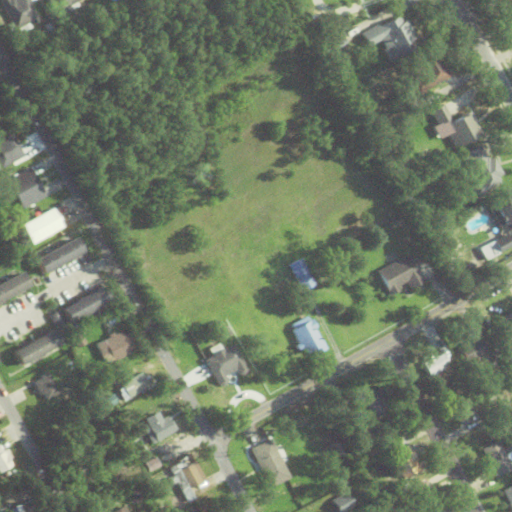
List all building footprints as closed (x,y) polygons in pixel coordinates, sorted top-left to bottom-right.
[(29,25),(27,23),(15,29),(0,1),(0,0),(27,0),(38,20),(29,25)] [(75,0),(64,7),(66,11),(56,16),(47,0),(75,0)] [(406,19),(416,38),(413,39),(417,47),(389,63),(382,50),(384,48),(380,40),(366,47),(359,34),(378,23),(379,25),(398,15),(402,22),(406,19)] [(43,26),(48,23),(53,31),(47,34),(43,26)] [(329,42),(341,35),(346,43),(333,50),(329,42)] [(413,96),(405,83),(414,78),(411,73),(408,74),(403,64),(432,47),(448,76),(413,96)] [(440,126),(467,111),(479,134),(452,148),(440,126)] [(0,139),(11,133),(24,155),(0,168),(0,139)] [(500,174),(497,176),(499,180),(498,181),(499,184),(474,197),(468,187),(475,183),(468,171),(461,174),(453,159),(478,145),(484,157),(486,156),(488,159),(491,157),(500,174)] [(5,181),(29,168),(44,196),(21,209),(5,181)] [(477,249),(501,235),(485,204),(509,191),(511,196),(511,227),(506,231),(511,242),(511,244),(483,260),(477,249)] [(56,213),(60,221),(58,221),(61,227),(30,244),(26,236),(24,238),(20,231),(23,230),(20,225),(51,208),(55,213),(56,213)] [(64,262),(56,266),(57,268),(47,273),(46,272),(40,275),(32,261),(74,238),(82,253),(76,256),(77,256),(65,263),(64,262)] [(409,290),(405,282),(396,287),(398,291),(388,296),(375,271),(406,253),(422,282),(409,290)] [(286,265),(299,258),(313,284),(300,291),(286,265)] [(260,265),(267,262),(272,271),(265,274),(260,265)] [(12,296),(1,302),(2,303),(0,304),(0,283),(19,273),(28,288),(22,291),(22,292),(13,297),(12,296)] [(60,309),(100,287),(108,302),(67,323),(60,309)] [(271,304),(281,299),(284,304),(281,305),(282,309),(283,312),(278,315),(276,312),(275,312),(271,304)] [(47,316),(57,311),(64,325),(55,330),(47,316)] [(491,323),(511,311),(511,334),(501,341),(491,323)] [(309,319),(314,328),(312,329),(318,341),(319,340),(324,349),(311,356),(309,352),(302,356),(299,349),(296,351),(293,346),(296,344),(289,331),(291,329),(289,324),(304,316),(307,320),(309,319)] [(479,336),(495,366),(493,367),(497,376),(486,382),(479,367),(468,373),(456,349),(471,341),(465,330),(473,326),(478,337),(479,336)] [(213,331),(219,328),(222,332),(215,336),(213,331)] [(10,353),(51,330),(59,344),(18,367),(10,353)] [(124,333),(132,348),(127,351),(129,354),(105,366),(101,358),(94,345),(107,338),(105,335),(111,333),(112,335),(118,332),(119,335),(124,333)] [(69,338),(80,333),(85,344),(74,349),(69,338)] [(233,371),(223,376),(225,380),(224,384),(220,387),(215,385),(202,360),(209,356),(209,355),(220,350),(231,344),(245,370),(244,374),(240,376),(235,375),(233,371)] [(424,358),(429,355),(430,358),(435,355),(435,356),(441,353),(448,366),(426,377),(419,364),(425,361),(424,358)] [(255,361),(260,357),(266,365),(261,369),(255,361)] [(41,394),(37,396),(31,383),(38,379),(37,377),(45,373),(56,394),(44,400),(41,394)] [(122,392),(119,394),(117,391),(121,388),(118,384),(138,373),(141,377),(145,374),(151,385),(126,399),(122,392)] [(388,411),(369,420),(365,413),(360,415),(353,401),(358,399),(358,398),(364,395),(363,393),(368,390),(368,392),(377,388),(379,393),(383,391),(389,403),(385,404),(388,411)] [(504,402),(503,399),(508,397),(509,399),(510,398),(511,403),(511,406),(511,407),(511,409),(511,411),(503,415),(503,414),(485,422),(480,411),(486,408),(483,401),(496,395),(498,401),(497,402),(498,405),(504,402)] [(100,401),(111,396),(115,405),(104,411),(100,401)] [(442,400),(450,396),(453,402),(446,406),(442,400)] [(167,415),(175,431),(149,444),(141,429),(145,427),(141,419),(155,412),(159,420),(167,415)] [(78,422),(94,414),(97,418),(81,427),(78,422)] [(365,442),(356,447),(352,439),(359,435),(359,434),(373,426),(381,440),(367,447),(365,442)] [(248,449),(268,439),(288,479),(268,489),(248,449)] [(479,449),(497,440),(511,469),(494,478),(479,449)] [(327,446),(335,441),(341,452),(332,457),(327,446)] [(411,452),(416,462),(414,463),(418,470),(402,479),(397,471),(393,473),(391,469),(395,467),(389,455),(405,446),(408,453),(411,452)] [(104,451),(110,448),(114,455),(108,458),(104,451)] [(5,449),(11,458),(6,461),(10,466),(0,472),(0,450),(1,452),(5,449)] [(118,452),(123,449),(126,455),(121,458),(118,452)] [(142,463),(154,457),(158,466),(147,472),(142,463)] [(193,461),(203,480),(187,489),(192,499),(185,503),(174,482),(168,485),(165,479),(171,476),(167,467),(180,460),(183,466),(193,461)] [(418,471),(420,473),(424,470),(424,469),(429,465),(433,471),(423,477),(424,479),(417,483),(412,475),(418,471)] [(421,511),(410,488),(426,480),(440,510),(436,511),(421,511)] [(393,489),(404,483),(408,489),(397,496),(393,489)] [(511,511),(507,504),(508,504),(501,491),(511,485),(511,511)] [(389,511),(381,496),(393,490),(402,510),(397,511),(389,511)] [(334,511),(329,501),(345,492),(352,507),(342,511),(334,511)] [(37,511),(33,499),(15,506),(16,511),(37,511)]
